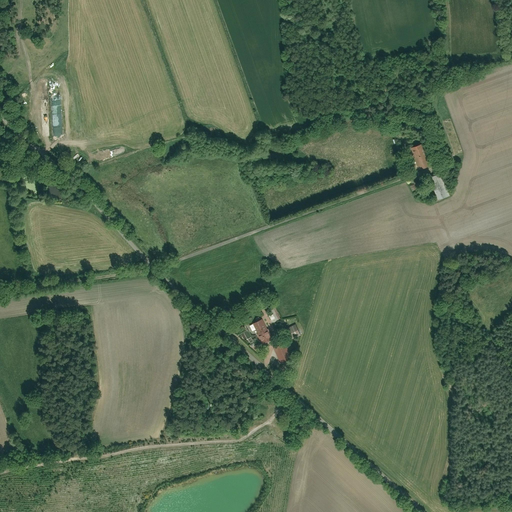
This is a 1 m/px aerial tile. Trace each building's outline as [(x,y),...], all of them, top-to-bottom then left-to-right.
[(411,149),(418,172),(429,168),(422,146),(411,149)] [(441,175),(430,179),(437,200),(448,196),(441,175)] [(273,311),(278,321),(284,318),(280,308),(273,311)] [(263,320),(252,324),(253,325),(250,326),(252,333),(255,331),(260,343),(271,339),(263,320)] [(284,333),(288,341),(297,337),(294,329),(284,333)] [(273,349),(279,365),(289,361),(283,345),(273,349)] [(196,399),(196,411),(212,411),(212,399),(196,399)]
